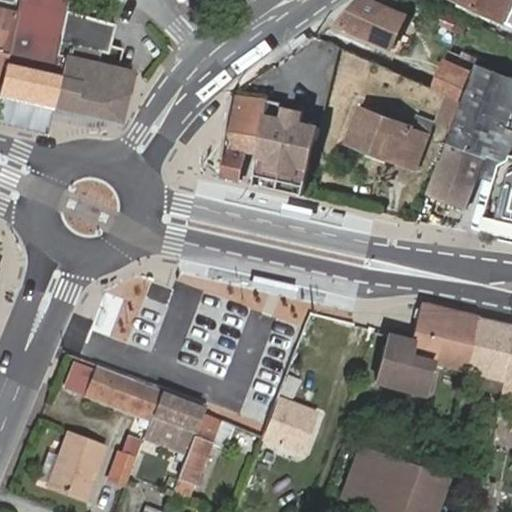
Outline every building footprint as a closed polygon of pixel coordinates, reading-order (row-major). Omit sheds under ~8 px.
[(0,0),(0,86),(14,33),(22,0),(0,0)] [(0,86),(0,98),(14,102),(52,111),(64,56),(59,54),(67,16),(70,0),(69,0),(56,0),(45,40),(37,38),(14,33),(0,86)] [(22,0),(14,33),(37,38),(44,0),(22,0)] [(45,40),(56,0),(44,0),(37,38),(45,40)] [(405,17),(368,0),(355,0),(330,23),(392,50),(405,17)] [(511,0),(454,0),(511,26),(511,0)] [(115,29),(67,16),(59,54),(64,56),(52,111),(120,127),(132,74),(117,70),(123,48),(110,45),(115,29)] [(488,157),(502,162),(511,154),(511,79),(480,67),(431,197),(467,209),(488,157)] [(454,69),(444,91),(463,99),(472,76),(454,69)] [(438,120),(453,126),(463,100),(448,95),(438,120)] [(246,153),(257,154),(263,114),(264,101),(231,96),(222,175),(241,180),(246,153)] [(283,119),(287,104),(265,98),(264,101),(263,114),(283,119)] [(9,124),(47,133),(52,111),(14,102),(9,124)] [(283,119),(263,114),(257,154),(254,182),(304,194),(320,129),(299,123),(303,108),(287,104),(283,119)] [(359,108),(346,142),(415,166),(427,134),(412,128),(412,126),(359,108)] [(511,154),(502,162),(484,229),(511,235),(511,154)] [(478,317),(418,303),(410,339),(388,334),(376,381),(426,394),(433,365),(466,373),(478,317)] [(511,324),(478,317),(466,373),(503,383),(511,336),(511,324)] [(511,336),(503,383),(511,385),(511,336)] [(86,396),(92,380),(84,377),(87,368),(72,364),(63,388),(86,396)] [(152,413),(158,395),(95,371),(92,380),(86,396),(150,419),(152,413)] [(203,412),(158,395),(152,413),(164,418),(161,428),(177,433),(175,439),(191,446),(201,418),(203,412)] [(286,407),(273,445),(298,455),(311,416),(286,407)] [(164,418),(152,413),(150,419),(149,424),(161,428),(164,418)] [(191,446),(179,478),(195,484),(217,424),(201,418),(191,446)] [(50,487),(53,488),(67,447),(73,433),(69,432),(59,459),(48,455),(39,481),(50,487)] [(67,447),(53,488),(85,499),(105,445),(73,433),(67,447)] [(362,450),(346,499),(384,511),(434,511),(445,479),(362,450)] [(137,457),(121,451),(111,479),(127,485),(130,475),(137,457)] [(479,502),(476,511),(486,511),(488,504),(479,502)]
